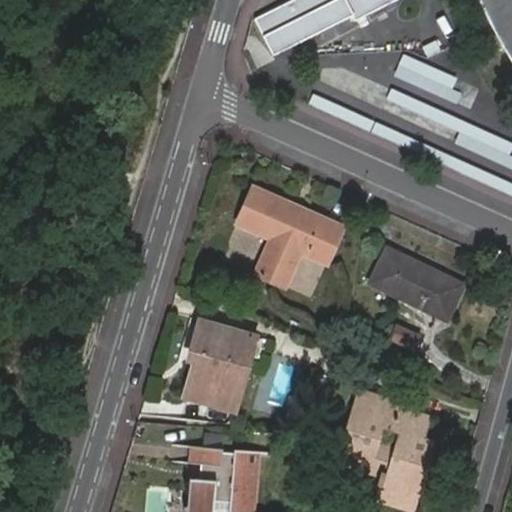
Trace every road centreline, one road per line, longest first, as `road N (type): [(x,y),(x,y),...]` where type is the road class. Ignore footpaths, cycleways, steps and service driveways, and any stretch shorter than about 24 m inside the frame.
road 1 (residential): [(77,511),(200,93)]
road 2 (residential): [(200,93),(511,235)]
road 3 (residential): [(511,387),(477,511)]
